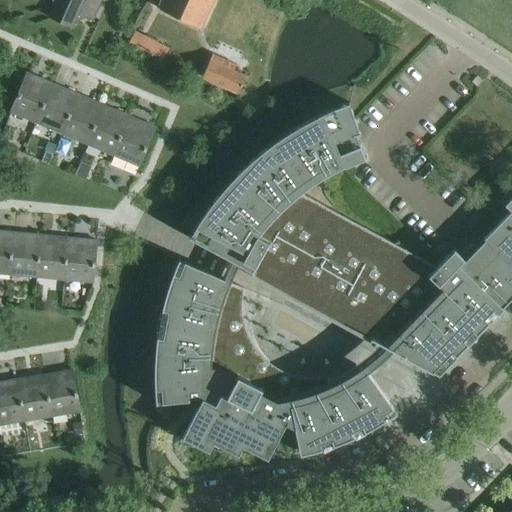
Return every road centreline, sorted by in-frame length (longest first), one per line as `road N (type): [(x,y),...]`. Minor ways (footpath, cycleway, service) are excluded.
road 1 (unclassified): [(179,511),(189,498),(305,478),(395,441),(511,337)]
road 2 (unclassified): [(373,511),(451,464),(511,405)]
road 3 (unclassified): [(511,76),(395,0)]
